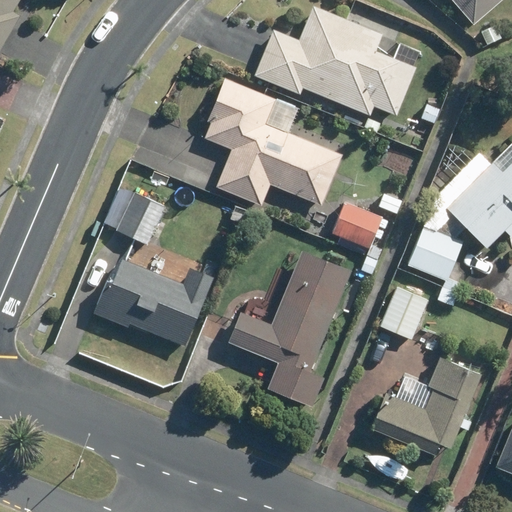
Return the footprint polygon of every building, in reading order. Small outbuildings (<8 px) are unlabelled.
[(0,0),(0,49),(20,15),(13,11),(19,0),(0,0)] [(451,0),(473,24),(499,0),(451,0)] [(388,58),(369,51),(376,34),(309,7),(294,41),(268,30),(250,75),(295,94),(297,88),(364,116),(368,105),(391,115),(411,68),(408,67),(414,51),(395,44),(388,58)] [(493,25),(477,31),(483,44),(498,38),(493,25)] [(229,148),(213,185),(256,205),(265,184),(315,206),(335,156),(260,124),(270,100),(225,81),(201,136),(229,148)] [(426,104),(421,119),(433,123),(439,110),(426,104)] [(367,118),(363,127),(375,133),(379,123),(367,118)] [(419,220),(403,264),(441,279),(438,287),(453,293),(457,284),(442,278),(459,235),(455,233),(461,228),(481,248),(499,229),(506,236),(511,231),(511,137),(484,165),(473,153),(430,195),(437,202),(419,220)] [(134,191),(115,231),(146,246),(164,206),(134,191)] [(379,207),(396,214),(401,201),(384,194),(379,207)] [(340,200),(328,230),(364,246),(377,216),(363,210),(351,205),(340,200)] [(377,248),(367,244),(363,254),(373,258),(377,248)] [(274,361),(263,386),(307,404),(318,375),(304,369),(346,269),(298,249),(267,323),(236,310),(224,340),(274,361)] [(367,256),(361,271),(371,275),(377,261),(367,256)] [(116,260),(96,309),(180,345),(206,282),(166,266),(161,279),(116,260)] [(396,287),(380,325),(410,338),(428,302),(396,287)] [(437,288),(433,300),(449,305),(453,293),(437,288)] [(380,393),(366,428),(427,453),(432,442),(444,446),(474,374),(434,357),(414,407),(380,393)] [(511,426),(495,468),(511,474),(511,426)]
